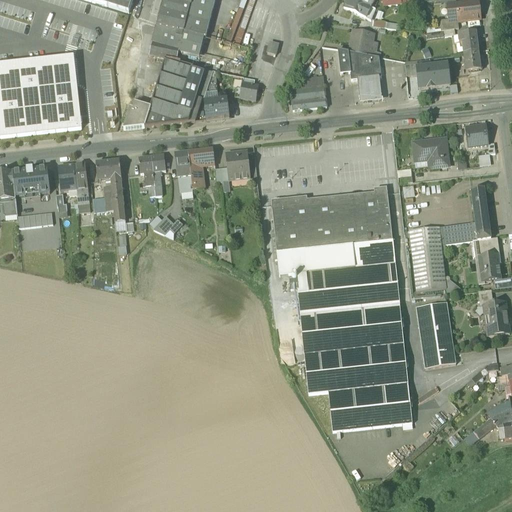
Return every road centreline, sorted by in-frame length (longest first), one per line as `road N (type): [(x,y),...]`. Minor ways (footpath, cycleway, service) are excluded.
road 1 (tertiary): [(270,129),(0,159)]
road 2 (tertiary): [(499,105),(270,129)]
road 3 (unclassified): [(270,129),(271,99),(296,21),(331,0)]
